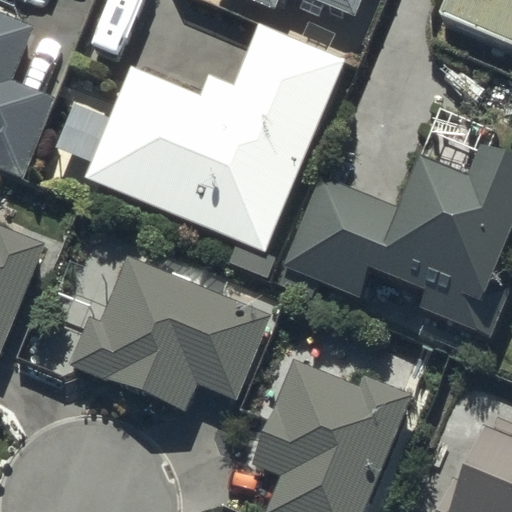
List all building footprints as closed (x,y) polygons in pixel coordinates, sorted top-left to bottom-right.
[(286,0),(298,0),(359,25),(369,0),(236,0),(279,18),(286,0)] [(511,0),(455,0),(444,28),(511,55),(511,0)] [(0,173),(24,184),(57,105),(16,88),(39,34),(0,17),(0,173)] [(90,185),(269,259),(349,68),(264,32),(237,95),(213,85),(205,104),(136,76),(90,185)] [(424,319),(495,348),(511,305),(511,292),(502,289),(511,262),(511,171),(488,162),(479,185),(423,162),(402,215),(324,184),(287,275),(364,306),(374,281),(431,303),(424,319)] [(0,367),(2,368),(49,252),(1,233),(0,234),(0,367)] [(75,374),(190,421),(202,393),(241,409),(275,324),(132,266),(105,331),(94,326),(75,374)] [(274,511),(371,511),(415,404),(368,385),(364,396),(299,370),(257,473),(286,485),(274,511)] [(511,511),(511,450),(494,443),(473,493),(459,488),(448,511),(511,511)]
